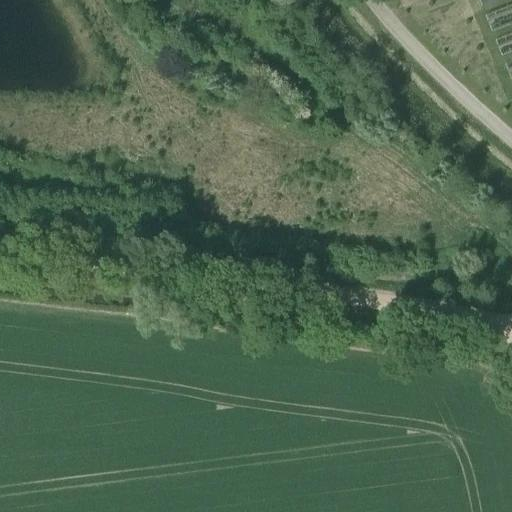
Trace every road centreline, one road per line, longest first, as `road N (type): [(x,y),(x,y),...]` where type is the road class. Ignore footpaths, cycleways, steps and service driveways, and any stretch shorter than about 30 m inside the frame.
road 1 (track): [(0,259),(464,315),(511,329)]
road 2 (unclassified): [(511,141),(366,0)]
